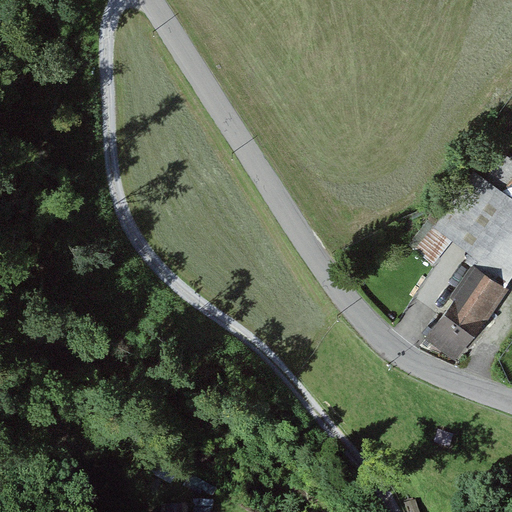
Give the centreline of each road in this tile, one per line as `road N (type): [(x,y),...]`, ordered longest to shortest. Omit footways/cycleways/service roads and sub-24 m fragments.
road 1 (track): [(391,511),(375,481),(262,355),(191,294),(142,235),(118,162),(104,60),(109,15),(120,0)]
road 2 (tertiary): [(152,0),(372,330),(417,365),(511,401)]
